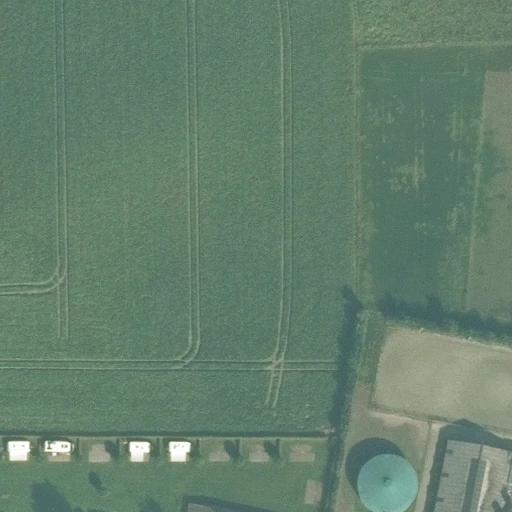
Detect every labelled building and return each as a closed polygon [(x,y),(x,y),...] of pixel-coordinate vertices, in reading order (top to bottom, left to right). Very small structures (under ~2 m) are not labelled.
[(6,443),(7,463),(31,462),(31,443),(6,443)] [(105,461),(104,443),(88,444),(89,462),(105,461)] [(501,511),(511,459),(511,455),(446,443),(432,511),(501,511)] [(127,445),(128,462),(147,462),(146,444),(127,445)] [(395,459),(389,457),(383,457),(377,458),(372,460),(367,463),(363,466),(360,470),(358,474),(356,479),(355,485),(355,491),(356,497),(358,502),(360,505),(364,510),(366,511),(403,511),(408,508),(412,504),(414,498),(416,492),(416,487),(415,482),(414,477),(412,473),(409,468),(405,464),(401,461),(395,459)]
